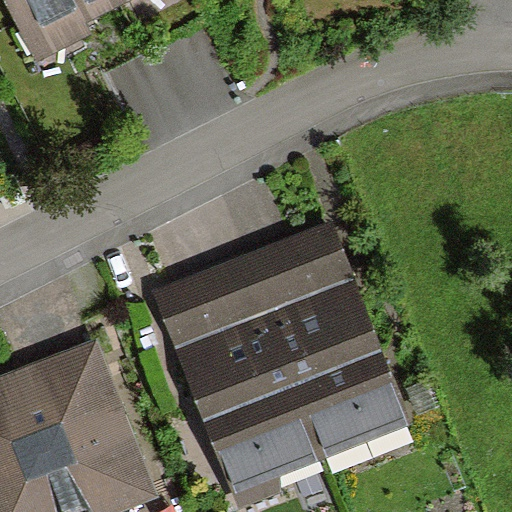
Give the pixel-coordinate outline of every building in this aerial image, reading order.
[(117,0),(15,0),(41,49),(121,8),(117,0)] [(117,0),(121,8),(138,0),(117,0)] [(248,260),(323,457),(401,427),(326,231),(248,260)] [(323,457),(248,260),(164,292),(240,488),(323,457)] [(78,511),(147,486),(94,347),(0,382),(0,511),(78,511)]
